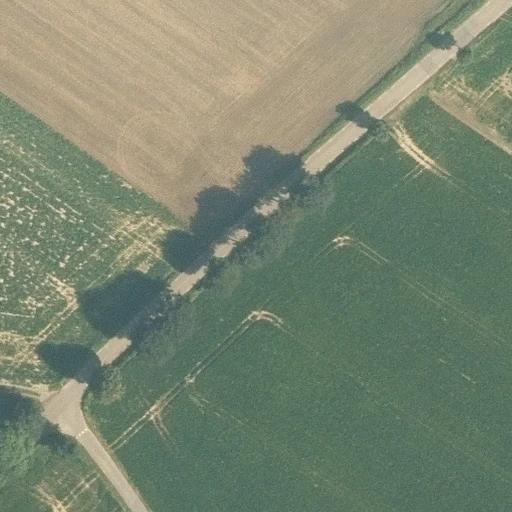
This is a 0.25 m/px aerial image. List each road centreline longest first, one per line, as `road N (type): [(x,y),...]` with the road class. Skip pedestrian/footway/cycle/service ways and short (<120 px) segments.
road 1 (unclassified): [(61,405),(268,200),(505,0)]
road 2 (unclassified): [(137,511),(61,405)]
